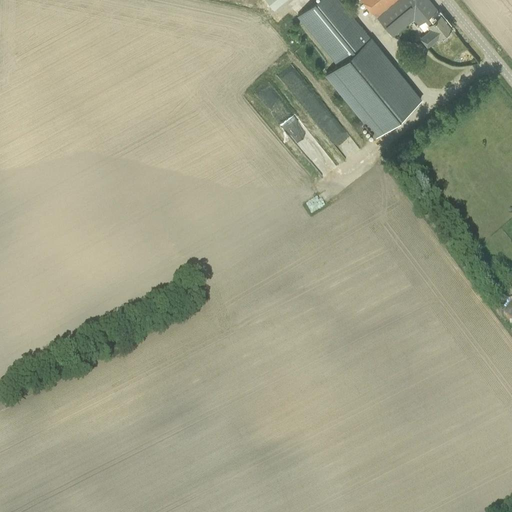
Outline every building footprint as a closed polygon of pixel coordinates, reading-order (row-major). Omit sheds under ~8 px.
[(262,0),(270,9),(281,0),(262,0)] [(315,0),(297,16),(303,23),(337,65),(370,38),(338,0),(315,0)] [(362,0),(391,35),(406,23),(407,24),(413,20),(423,32),(419,36),(427,46),(443,33),(450,27),(428,0),(362,0)] [(420,100),(370,38),(337,65),(326,74),(376,136),(420,100)] [(511,301),(502,313),(511,321),(511,301)]
